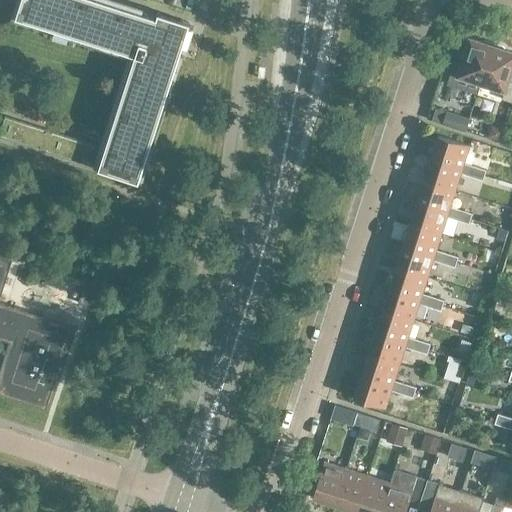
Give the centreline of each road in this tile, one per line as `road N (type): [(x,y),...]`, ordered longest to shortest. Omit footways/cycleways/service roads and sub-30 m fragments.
road 1 (residential): [(273,511),(438,0)]
road 2 (tertiary): [(230,369),(265,253),(308,0)]
road 3 (residential): [(173,500),(0,446)]
road 4 (tertiary): [(230,369),(173,500)]
road 5 (tertiary): [(202,509),(230,369)]
